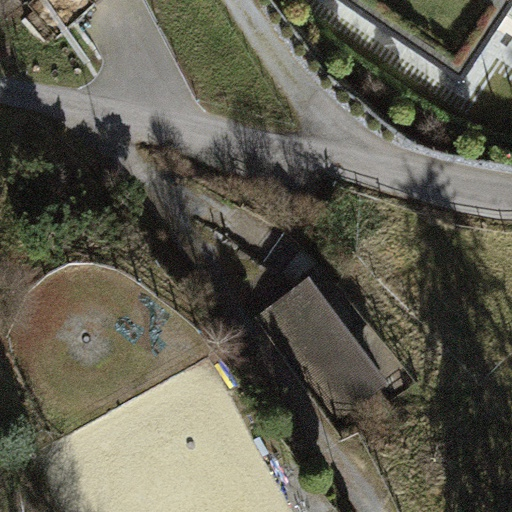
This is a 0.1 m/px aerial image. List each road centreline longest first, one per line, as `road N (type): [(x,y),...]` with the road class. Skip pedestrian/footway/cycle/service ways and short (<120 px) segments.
road 1 (unclassified): [(511,190),(0,94)]
road 2 (track): [(379,511),(141,171),(124,141),(129,118)]
road 3 (track): [(242,0),(369,165)]
